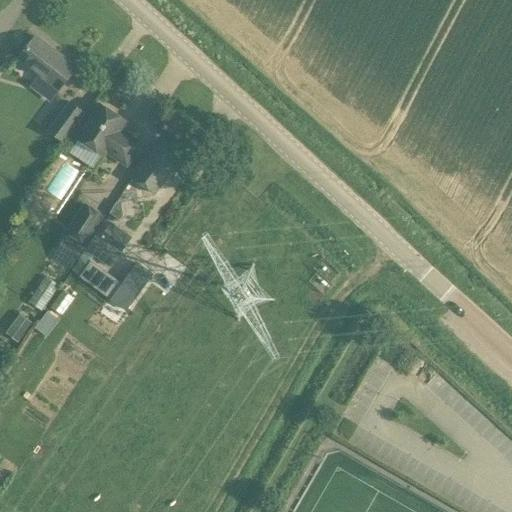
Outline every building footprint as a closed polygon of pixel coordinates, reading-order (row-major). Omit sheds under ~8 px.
[(51,101),(75,69),(36,38),(19,61),(41,77),(33,87),(51,101)] [(69,101),(47,131),(63,142),(85,113),(69,101)] [(126,165),(140,144),(120,130),(125,122),(100,105),(77,138),(103,156),(105,152),(126,165)] [(166,184),(184,157),(158,139),(130,180),(154,196),(163,183),(166,184)] [(31,195),(22,208),(41,221),(50,208),(31,195)] [(85,202),(65,232),(85,245),(104,215),(85,202)] [(116,202),(109,214),(120,220),(122,215),(121,205),(116,202)] [(34,219),(30,225),(36,229),(39,223),(34,219)] [(132,237),(111,222),(100,236),(121,252),(132,237)] [(85,249),(78,259),(87,265),(94,256),(110,267),(121,252),(95,234),(84,249),(85,249)] [(84,248),(65,235),(55,250),(74,262),(84,248)] [(91,263),(80,279),(125,311),(125,312),(148,280),(152,274),(150,272),(136,262),(132,268),(121,284),(91,263)] [(41,311),(58,286),(45,277),(29,302),(41,311)] [(60,315),(72,298),(63,290),(50,308),(60,315)] [(19,315),(9,330),(21,338),(31,323),(19,315)] [(47,337),(52,330),(40,321),(35,328),(47,337)]
